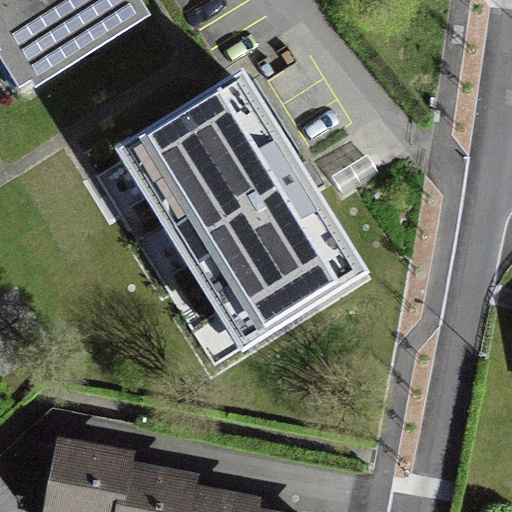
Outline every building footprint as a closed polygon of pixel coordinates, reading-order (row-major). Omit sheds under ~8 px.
[(140,19),(128,0),(0,0),(0,40),(30,88),(140,19)] [(248,344),(359,276),(241,86),(130,155),(248,344)] [(120,511),(128,474),(130,464),(63,451),(51,511),(120,511)] [(188,511),(191,497),(193,486),(128,474),(120,511),(188,511)] [(21,511),(0,485),(0,511),(21,511)] [(255,511),(256,510),(191,497),(188,511),(255,511)]
